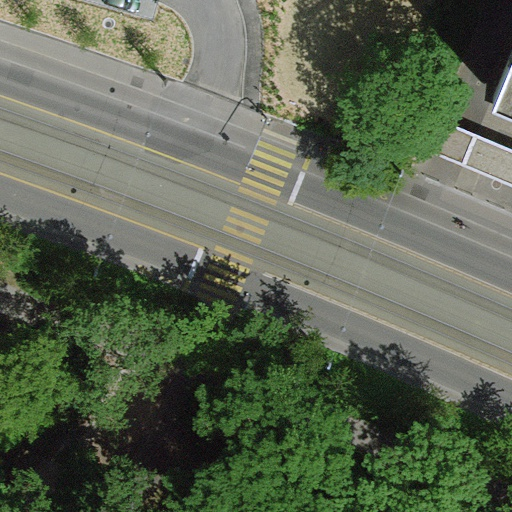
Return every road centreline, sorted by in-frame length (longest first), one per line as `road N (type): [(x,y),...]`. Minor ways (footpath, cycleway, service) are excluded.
road 1 (primary): [(0,191),(511,396)]
road 2 (primary): [(511,276),(267,173),(0,76)]
